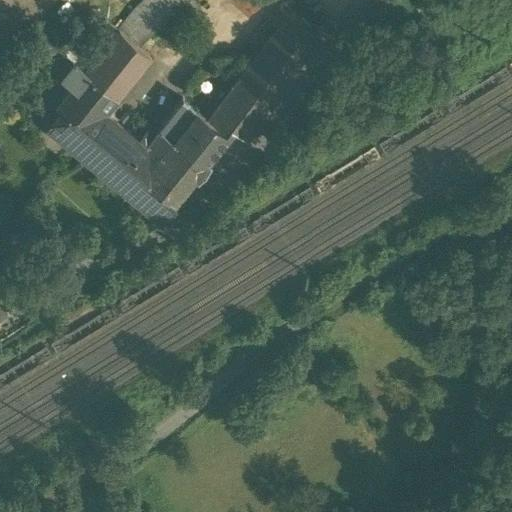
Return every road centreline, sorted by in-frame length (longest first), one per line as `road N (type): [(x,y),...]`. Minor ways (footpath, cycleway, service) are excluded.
road 1 (residential): [(52,511),(361,280),(511,189)]
road 2 (residential): [(372,0),(262,144),(181,222),(104,257),(0,278)]
